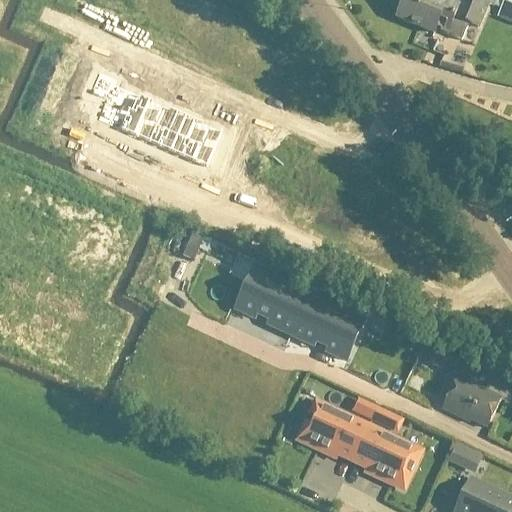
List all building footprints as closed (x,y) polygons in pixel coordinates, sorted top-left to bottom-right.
[(77,0),(99,10),(103,0),(77,0)] [(103,0),(99,10),(145,30),(157,0),(103,0)] [(425,0),(403,0),(395,22),(432,38),(436,29),(440,31),(439,35),(459,44),(466,28),(475,31),(485,8),(489,10),(491,4),(493,0),(460,0),(455,12),(425,0)] [(201,2),(185,39),(259,71),(275,34),(201,2)] [(511,11),(503,7),(496,22),(511,29),(511,11)] [(95,125),(132,141),(148,104),(114,89),(116,85),(98,76),(88,98),(104,104),(95,125)] [(148,104),(132,141),(169,157),(185,120),(148,104)] [(222,136),(185,120),(169,157),(206,173),(222,136)] [(175,227),(163,255),(204,274),(216,245),(175,227)] [(290,339),(307,303),(253,278),(236,314),(255,323),(257,319),(268,324),(266,328),(290,339)] [(355,343),(362,329),(307,303),(290,339),(314,351),(316,347),(327,352),(325,356),(345,365),(351,350),(352,350),(355,343)] [(450,378),(458,361),(436,350),(428,367),(450,378)] [(202,374),(189,404),(245,430),(259,400),(202,374)] [(486,432),(500,403),(475,391),(476,389),(457,380),(441,414),(467,427),(469,424),(486,432)] [(373,425),(378,414),(366,409),(360,420),(373,425)] [(354,465),(369,433),(320,410),(303,446),(338,462),(339,459),(354,465)] [(384,431),(389,420),(378,414),(373,425),(384,431)] [(367,476),(401,492),(418,456),(369,433),(354,465),(368,472),(367,476)] [(472,469),(476,459),(455,448),(448,463),(457,467),(459,463),(472,469)] [(511,511),(511,504),(471,485),(457,511),(511,511)]
